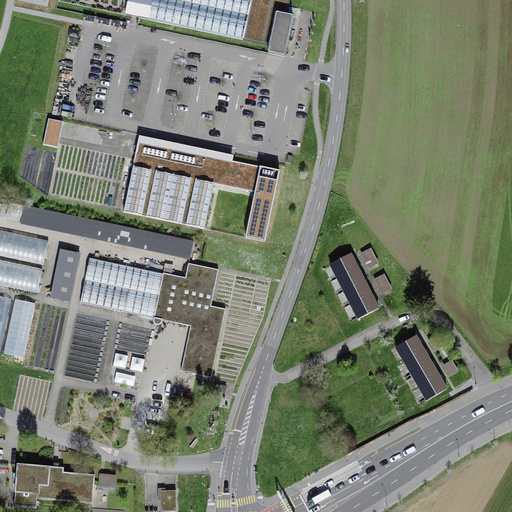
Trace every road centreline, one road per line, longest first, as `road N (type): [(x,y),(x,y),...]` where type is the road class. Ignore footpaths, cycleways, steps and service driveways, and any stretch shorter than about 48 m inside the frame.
road 1 (tertiary): [(344,0),(330,163),(261,376)]
road 2 (residential): [(501,405),(434,321),(418,314),(288,377),(261,376)]
road 3 (secondary): [(322,511),(501,405)]
road 4 (tertiary): [(261,376),(233,477),(234,511)]
